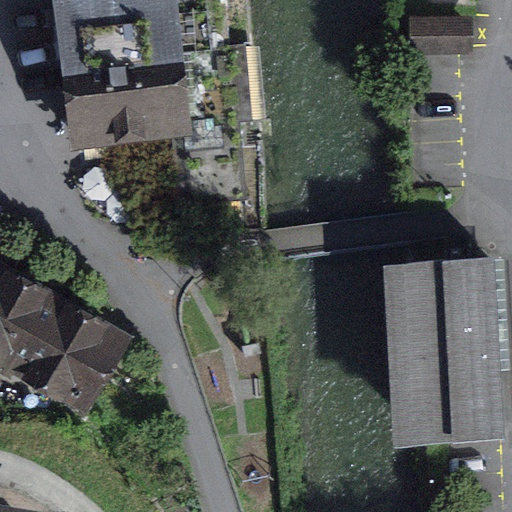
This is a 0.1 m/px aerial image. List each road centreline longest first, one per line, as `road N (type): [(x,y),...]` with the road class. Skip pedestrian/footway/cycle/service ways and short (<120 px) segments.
road 1 (unclassified): [(0,142),(4,162),(146,289),(217,511)]
road 2 (residential): [(504,36),(511,169)]
